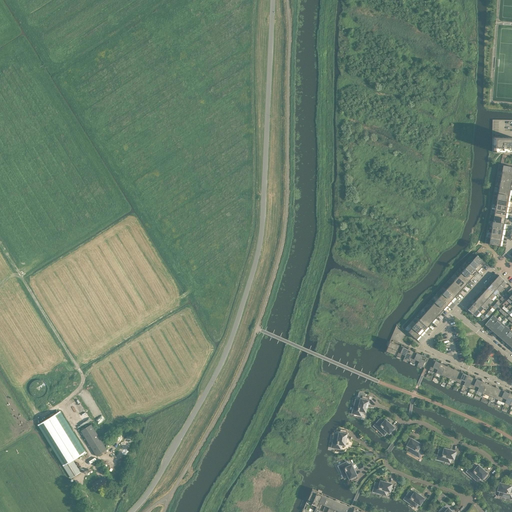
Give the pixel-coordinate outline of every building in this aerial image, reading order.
[(492,137),(492,151),(511,151),(511,136),(493,137),(492,137)] [(485,263),(476,255),(472,259),(481,267),(485,263)] [(481,267),(472,259),(469,263),(477,271),(481,267)] [(477,271),(469,263),(465,268),(474,276),(477,271)] [(474,276),(465,268),(461,272),(470,280),(474,276)] [(470,280),(461,272),(457,276),(466,284),(470,280)] [(507,282),(499,275),(495,280),(503,287),(507,282)] [(466,284),(457,276),(453,280),(462,288),(466,284)] [(462,288),(453,280),(450,285),(458,292),(462,288)] [(504,288),(503,287),(495,280),(491,284),(499,291),(500,292),(504,288)] [(487,288),(495,295),(499,291),(491,284),(487,288)] [(458,292),(450,285),(446,289),(455,297),(458,292)] [(483,292),(491,299),(495,295),(487,288),(483,292)] [(455,297),(446,289),(442,293),(451,301),(455,297)] [(480,296),(487,304),(491,299),(483,292),(480,296)] [(451,301),(442,293),(438,297),(447,305),(451,301)] [(476,301),(484,308),(487,304),(480,296),(476,301)] [(447,305),(438,297),(434,301),(443,309),(447,305)] [(443,309),(434,301),(431,306),(439,314),(443,309)] [(472,305),(480,312),(484,308),(476,301),(472,305)] [(468,309),(476,316),(480,312),(472,305),(468,309)] [(439,314),(431,306),(427,310),(435,318),(439,314)] [(435,318),(427,310),(423,314),(432,322),(435,318)] [(432,322),(423,314),(419,318),(428,326),(432,322)] [(487,326),(486,327),(488,329),(497,319),(493,315),(485,324),(487,326)] [(428,326),(419,318),(415,323),(424,331),(428,326)] [(490,331),(491,330),(494,332),(502,323),(497,319),(488,329),(490,331)] [(424,331),(415,323),(411,327),(420,335),(424,331)] [(496,334),(495,335),(497,337),(506,326),(502,323),(494,332),(496,334)] [(499,338),(500,337),(502,339),(510,330),(506,326),(497,337),(499,338)] [(407,331),(416,339),(420,335),(411,327),(407,331)] [(505,341),(504,342),(506,344),(511,336),(511,331),(510,330),(502,339),(505,341)] [(387,346),(388,346),(397,350),(399,345),(390,341),(387,346)] [(408,349),(405,348),(401,345),(398,353),(397,355),(404,358),(408,349)] [(386,351),(395,355),(395,354),(396,352),(397,350),(388,346),(386,351)] [(415,352),(414,352),(412,351),(408,348),(408,349),(404,358),(410,361),(415,352)] [(421,355),(419,354),(415,351),(414,352),(415,352),(410,361),(417,364),(421,355)] [(429,358),(426,357),(422,354),(421,355),(417,364),(424,367),(429,358)] [(440,363),(438,362),(434,359),(429,369),(436,372),(440,363)] [(447,366),(444,365),(440,362),(440,363),(436,372),(443,375),(447,366)] [(454,369),(451,368),(447,365),(447,366),(443,375),(450,378),(454,369)] [(461,372),(458,371),(454,368),(454,369),(450,378),(457,381),(461,372)] [(468,375),(467,375),(465,374),(461,371),(461,372),(457,381),(463,384),(468,375)] [(474,378),(472,377),(468,374),(467,375),(468,375),(463,384),(470,387),(474,378)] [(479,380),(475,377),(474,378),(470,387),(477,390),(481,381),(479,380)] [(488,384),(486,383),(482,380),(481,381),(477,390),(484,393),(488,384)] [(495,387),(493,386),(489,383),(488,384),(484,393),(491,396),(495,387)] [(502,390),(499,389),(495,386),(495,387),(491,396),(498,399),(502,390)] [(509,393),(506,392),(502,389),(502,390),(498,399),(505,402),(509,393)] [(366,412),(366,409),(367,407),(366,407),(369,397),(365,396),(362,396),(362,397),(361,399),(360,401),(356,400),(354,407),(354,406),(354,407),(352,413),(357,415),(361,416),(362,411),(364,411),(364,412),(366,412)] [(48,440),(64,466),(71,478),(81,472),(73,460),(85,453),(69,427),(60,412),(39,424),(48,440)] [(384,422),(380,419),(377,422),(374,426),(379,430),(384,435),(387,431),(389,433),(390,433),(392,435),(397,430),(389,423),(388,422),(388,421),(386,419),(384,421),(385,421),(384,422)] [(107,450),(91,424),(81,431),(97,456),(107,450)] [(343,445),(345,445),(346,442),(345,442),(346,440),(347,430),(341,429),(340,432),(339,432),(339,435),(334,434),(333,441),(333,440),(333,441),(332,447),(337,448),(341,449),(342,444),(343,445)] [(421,446),(422,444),(419,442),(418,442),(417,441),(417,442),(408,437),(405,443),(407,444),(407,445),(409,446),(407,450),(413,454),(419,457),(422,453),(424,449),(419,447),(420,446),(421,446)] [(447,449),(444,448),(443,450),(444,450),(444,451),(439,450),(438,454),(437,459),(443,461),(450,462),(451,458),(454,459),(454,458),(457,459),(459,452),(449,450),(449,449),(447,449)] [(354,469),(353,467),(352,464),(350,465),(349,466),(347,462),(343,463),(338,466),(341,472),(344,478),(348,476),(350,479),(350,478),(352,481),(358,478),(354,469)] [(481,467),(478,465),(477,466),(477,467),(476,468),(473,465),(470,468),(467,472),(471,476),(472,476),(477,480),(480,477),(482,479),(483,479),(485,481),(490,475),(482,469),(481,467)] [(106,480),(104,477),(93,484),(94,487),(96,486),(99,490),(110,483),(108,479),(106,480)] [(390,491),(390,490),(393,491),(395,485),(385,482),(386,482),(384,481),(380,480),(380,482),(380,484),(375,482),(374,486),(373,492),(379,493),(386,495),(387,491),(390,491)] [(506,484),(506,485),(497,482),(495,489),(498,490),(500,491),(499,495),(506,497),(511,498),(511,489),(510,489),(511,487),(511,485),(508,485),(506,484)] [(317,493),(318,491),(312,489),(308,499),(313,501),(317,493)] [(421,502),(424,498),(419,495),(419,494),(417,493),(418,493),(415,491),(414,493),(413,494),(409,491),(407,495),(404,499),(409,503),(410,503),(415,507),(418,503),(420,505),(422,502),(421,502)] [(312,503),(317,505),(322,495),(317,493),(313,501),(312,503)] [(317,505),(313,511),(322,511),(323,511),(319,509),(321,504),(325,506),(328,498),(322,495),(317,505)] [(324,511),(323,511),(322,511),(330,511),(335,501),(328,498),(325,506),(329,507),(326,511),(324,511)] [(335,501),(330,511),(333,511),(335,510),(339,511),(342,504),(335,501)]
